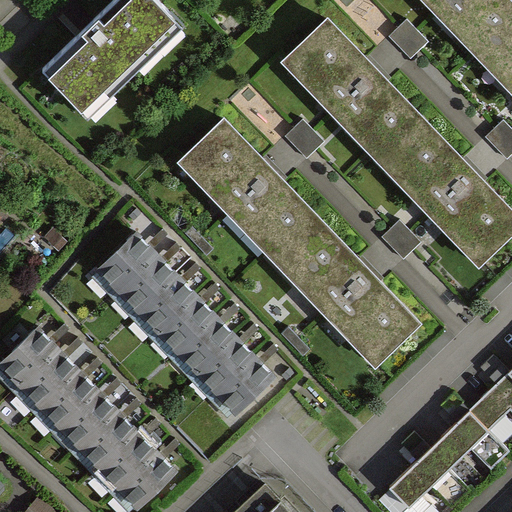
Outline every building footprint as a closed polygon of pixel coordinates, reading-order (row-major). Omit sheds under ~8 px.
[(180,29),(152,0),(113,0),(87,25),(43,66),(90,115),(180,29)] [(511,7),(505,0),(426,0),(511,88),(511,7)] [(408,18),(391,35),(414,56),(430,39),(408,18)] [(372,69),(325,19),(285,58),(478,259),(511,226),(511,215),(469,170),(372,69)] [(308,157),(325,140),(304,118),(287,134),(308,157)] [(511,126),(505,119),(488,135),(509,156),(511,153),(511,126)] [(269,170),(222,120),(183,156),(375,358),(414,322),(365,271),(269,170)] [(405,256),(421,240),(401,219),(385,234),(405,256)] [(250,349),(231,329),(211,308),(191,288),(172,268),(145,239),(136,230),(98,266),(234,410),(273,374),(269,369),(250,349)] [(132,424),(113,404),(92,382),(73,362),(46,335),(38,326),(0,362),(137,504),(175,468),(169,462),(151,444),(132,424)] [(511,365),(502,376),(463,413),(423,452),(392,481),(410,501),(431,481),(451,502),(468,486),(448,464),(472,441),(493,462),(507,448),(486,427),(510,405),(511,406),(511,365)] [(305,511),(267,473),(226,511),(305,511)] [(61,511),(40,494),(24,511),(61,511)]
